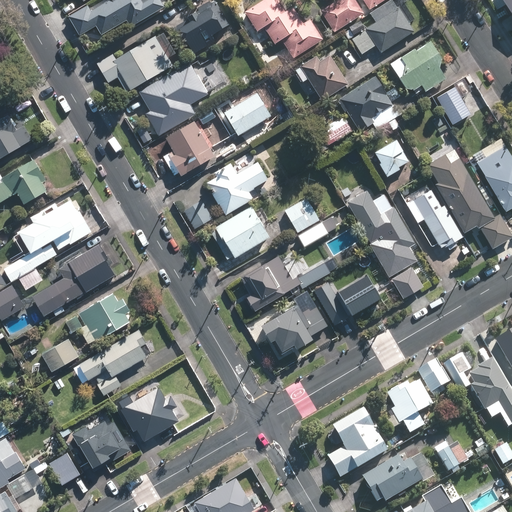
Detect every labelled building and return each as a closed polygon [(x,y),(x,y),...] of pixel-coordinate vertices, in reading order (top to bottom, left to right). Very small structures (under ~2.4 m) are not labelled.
[(91,12),(88,6),(69,17),(79,35),(96,26),(101,36),(127,21),(130,28),(164,8),(159,0),(111,0),(91,12)] [(274,44),(281,39),(293,58),(322,39),(310,21),(303,25),(292,8),(285,12),(277,0),(265,0),(245,13),(257,32),(264,28),(274,44)] [(364,14),(354,0),(339,0),(320,12),(334,33),(364,14)] [(361,55),(375,45),(381,53),(414,32),(399,8),(397,9),(391,0),(370,14),(376,23),(365,30),(366,31),(351,40),(361,55)] [(363,0),(370,10),(384,0),(363,0)] [(511,0),(503,0),(511,14),(511,0)] [(186,51),(190,49),(193,54),(215,41),(211,36),(229,25),(215,2),(211,5),(209,1),(197,9),(199,12),(172,28),(186,51)] [(364,29),(360,22),(349,28),(353,36),(364,29)] [(156,37),(116,60),(113,55),(97,64),(108,84),(118,78),(126,93),(173,66),(156,37)] [(430,42),(415,51),(414,50),(390,64),(405,89),(414,91),(421,86),(425,92),(446,79),(439,69),(441,60),(430,42)] [(329,56),(320,62),(316,57),(300,67),(303,73),(321,102),(348,85),(329,56)] [(189,62),(138,92),(150,112),(145,114),(158,136),(196,114),(190,105),(208,95),(189,62)] [(357,128),(360,132),(374,123),(372,119),(393,105),(375,77),(339,100),(357,128)] [(470,114),(455,88),(437,98),(452,124),(470,114)] [(271,117),(257,94),(225,113),(239,136),(271,117)] [(433,118),(428,109),(408,120),(413,130),(433,118)] [(24,126),(17,131),(8,116),(0,120),(0,159),(33,140),(24,126)] [(331,143),(351,131),(347,124),(346,125),(341,117),(323,128),(328,135),(326,136),(331,143)] [(179,173),(181,177),(214,157),(193,121),(164,138),(172,151),(162,157),(174,176),(179,173)] [(386,178),(399,170),(397,168),(408,162),(395,141),(374,153),(381,164),(379,165),(386,178)] [(511,158),(505,146),(476,163),(505,212),(511,207),(511,158)] [(424,167),(464,234),(476,226),(478,229),(479,228),(492,249),(511,237),(511,236),(499,214),(494,217),(454,150),(424,167)] [(47,191),(42,183),(46,181),(34,160),(1,179),(3,182),(0,183),(0,203),(17,193),(24,205),(47,191)] [(225,216),(253,199),(248,192),(268,181),(257,163),(237,175),(231,163),(214,173),(217,178),(206,184),(225,216)] [(395,174),(402,187),(418,180),(411,166),(395,174)] [(409,266),(417,261),(409,248),(415,245),(393,207),(380,214),(366,190),(345,202),(389,277),(409,266)] [(285,211),(297,232),(318,220),(306,199),(285,211)] [(447,247),(449,251),(457,246),(455,242),(462,238),(444,206),(442,207),(437,199),(411,214),(417,224),(423,221),(440,250),(447,247)] [(211,218),(201,200),(184,210),(194,227),(211,218)] [(19,233),(30,252),(4,268),(12,282),(57,254),(50,244),(53,242),(59,251),(92,233),(80,212),(78,213),(70,201),(46,216),(43,211),(31,218),(34,223),(34,225),(19,233)] [(235,258),(269,238),(251,207),(217,227),(235,258)] [(337,228),(330,217),(298,236),(305,247),(337,228)] [(108,237),(104,230),(93,238),(97,244),(108,237)] [(94,245),(91,239),(78,246),(82,252),(94,245)] [(88,251),(89,251),(59,269),(64,278),(32,297),(44,316),(86,291),(87,293),(115,276),(105,259),(107,258),(99,244),(88,251)] [(289,276),(277,256),(239,279),(250,296),(246,298),(254,312),(296,287),(289,276)] [(329,272),(324,263),(297,279),(302,288),(329,272)] [(27,290),(42,281),(36,271),(21,279),(27,290)] [(380,298),(366,275),(338,292),(352,315),(380,298)] [(335,325),(348,317),(326,283),(313,292),(335,325)] [(0,318),(2,321),(25,307),(12,285),(0,292),(0,318)] [(123,299),(118,302),(113,294),(79,313),(95,341),(129,322),(125,314),(130,311),(123,299)] [(306,328),(309,327),(313,334),(327,326),(316,307),(303,315),(298,305),(261,326),(270,342),(273,340),(281,354),(294,346),(296,349),(313,340),(306,328)] [(83,327),(76,317),(66,322),(72,333),(83,327)] [(511,329),(495,340),(511,369),(511,329)] [(147,357),(141,347),(147,343),(139,330),(133,334),(133,333),(98,353),(79,365),(88,379),(107,368),(113,377),(147,357)] [(68,339),(42,354),(52,372),(78,357),(68,339)] [(447,375),(458,369),(451,355),(440,361),(447,375)] [(477,366),(478,368),(468,375),(473,384),(469,386),(484,411),(498,403),(511,426),(511,394),(491,359),(477,366)] [(430,394),(449,383),(436,360),(417,371),(430,394)] [(409,433),(425,425),(417,412),(432,404),(419,381),(409,387),(407,382),(386,394),(390,401),(394,408),(391,410),(398,423),(402,421),(409,433)] [(137,430),(143,441),(178,421),(172,410),(177,407),(171,396),(166,399),(158,387),(133,402),(129,396),(118,402),(122,408),(121,409),(134,432),(137,430)] [(84,414),(73,394),(50,407),(61,426),(84,414)] [(333,426),(344,446),(327,456),(340,477),(357,468),(387,450),(363,409),(333,426)] [(72,434),(94,472),(131,450),(114,421),(107,426),(104,421),(88,430),(86,426),(72,434)] [(404,441),(397,430),(386,437),(393,448),(404,441)] [(468,459),(457,442),(449,447),(460,464),(468,459)] [(511,458),(511,453),(506,444),(495,451),(503,464),(511,458)] [(447,471),(457,465),(447,448),(437,454),(447,471)] [(2,460),(0,457),(0,488),(10,482),(8,479),(26,468),(16,452),(2,460)] [(80,474),(67,453),(51,464),(64,484),(80,474)] [(376,502),(383,498),(384,501),(422,480),(410,458),(402,463),(398,456),(361,476),(376,502)] [(236,480),(195,504),(200,511),(254,511),(255,511),(236,480)] [(453,490),(449,483),(433,493),(437,500),(453,490)] [(0,511),(17,511),(6,491),(2,493),(1,493),(0,494),(0,511)] [(431,511),(426,501),(407,511),(431,511)]
